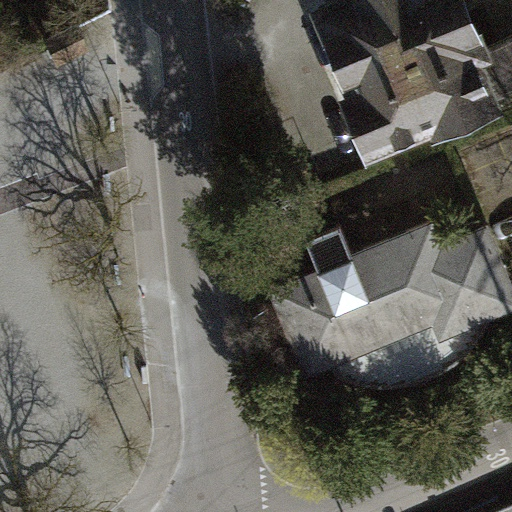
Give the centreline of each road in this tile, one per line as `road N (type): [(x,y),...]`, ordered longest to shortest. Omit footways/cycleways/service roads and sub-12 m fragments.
road 1 (residential): [(220,511),(171,0)]
road 2 (residential): [(334,511),(511,438)]
